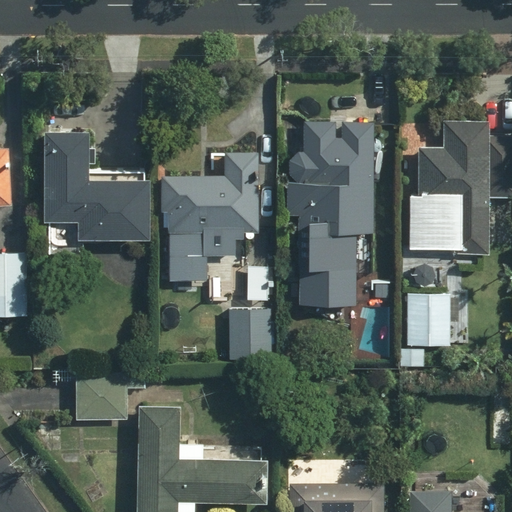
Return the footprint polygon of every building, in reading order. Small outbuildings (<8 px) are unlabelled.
[(511,133),(488,134),(488,119),(440,118),(440,147),(416,147),(416,196),(408,196),(408,251),(487,251),(487,195),(511,194),(511,133)] [(333,121),(302,121),(302,152),(295,152),(288,160),(287,169),(291,180),(297,183),(301,183),(301,302),(354,302),(354,232),(371,232),(371,121),(340,121),(340,138),(333,138),(333,121)] [(41,220),(75,220),(75,238),(147,238),(147,179),(87,179),(87,131),(41,131),(41,220)] [(0,205),(11,205),(7,148),(0,148),(0,205)] [(160,233),(167,233),(167,280),(205,280),(205,256),(234,256),(234,239),(241,239),(241,233),(257,233),(257,152),(222,152),(222,175),(160,175),(160,233)] [(33,252),(0,249),(0,312),(27,315),(33,252)] [(458,298),(451,298),(451,292),(409,291),(407,342),(449,343),(450,320),(457,320),(458,298)] [(273,305),(218,305),(218,363),(274,363),(273,305)] [(126,376),(74,374),(72,420),(124,423),(126,376)] [(178,406),(137,405),(135,511),(176,511),(176,503),(265,504),(265,460),(177,459),(178,406)] [(383,511),(384,484),(287,483),(286,511),(383,511)] [(450,511),(450,490),(407,489),(406,511),(450,511)]
